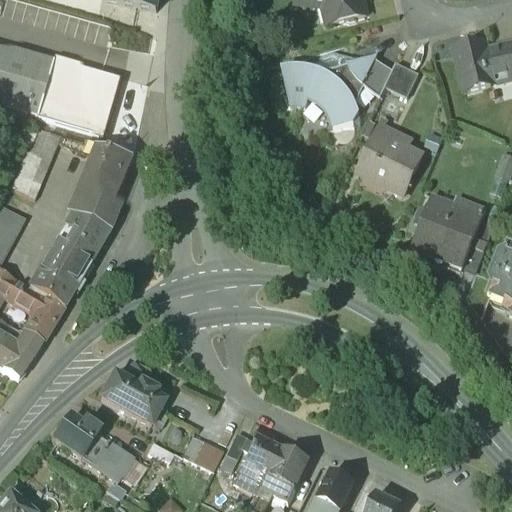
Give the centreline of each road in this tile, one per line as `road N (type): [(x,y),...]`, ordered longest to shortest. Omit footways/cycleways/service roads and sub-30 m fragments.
road 1 (tertiary): [(508,481),(503,459),(433,379),(383,338),(311,306),(224,296)]
road 2 (tertiary): [(227,331),(279,337),(357,363),(436,414),(508,481)]
road 3 (residential): [(190,233),(181,126),(187,0)]
road 4 (tertiary): [(0,477),(78,398),(154,349),(183,340)]
road 5 (tertiary): [(180,303),(86,349),(0,442)]
road 6 (residential): [(408,511),(235,419)]
road 7 (residential): [(403,0),(418,29),(435,41),(454,46),(511,35)]
